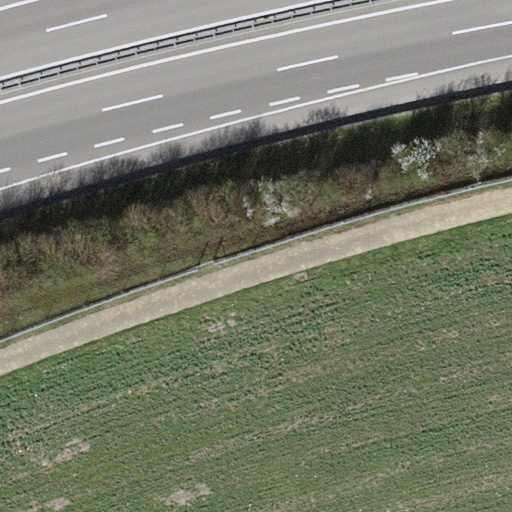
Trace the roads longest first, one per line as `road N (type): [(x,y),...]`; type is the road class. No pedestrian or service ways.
road 1 (track): [(511,198),(303,256),(0,359)]
road 2 (motorway): [(0,135),(511,23)]
road 3 (motorway): [(171,0),(0,43)]
